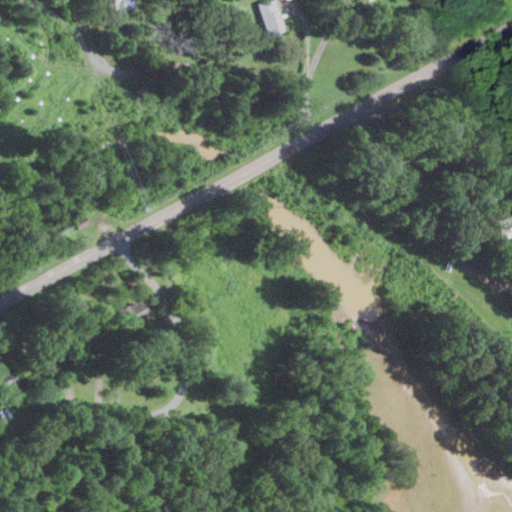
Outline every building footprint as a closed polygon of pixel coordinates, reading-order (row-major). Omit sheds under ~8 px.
[(261,0),(275,0),(283,28),(267,33),(258,1),(261,0)] [(86,222),(75,229),(69,218),(80,212),(86,222)] [(490,218),(511,212),(511,234),(494,238),(490,218)] [(128,307),(140,301),(147,315),(126,326),(117,308),(126,303),(128,307)] [(94,327),(98,325),(104,339),(83,349),(75,331),(92,323),(94,327)] [(48,348),(55,344),(62,359),(59,360),(62,367),(44,376),(37,362),(39,362),(35,354),(42,351),(41,349),(47,346),(48,348)] [(11,394),(6,383),(0,385),(0,369),(11,365),(12,368),(16,366),(26,387),(11,394)]
